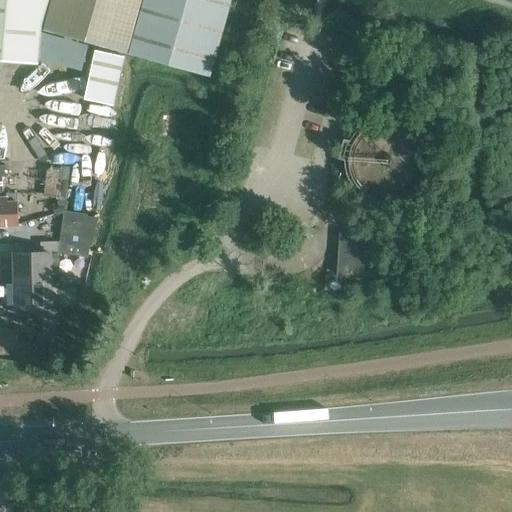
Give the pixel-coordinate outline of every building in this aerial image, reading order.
[(0,0),(0,61),(38,64),(41,24),(48,0),(0,0)] [(52,0),(43,32),(128,55),(143,0),(52,0)] [(143,0),(128,55),(210,77),(231,0),(143,0)] [(83,101),(113,107),(123,58),(94,52),(83,101)] [(346,157),(346,166),(348,173),(350,178),(355,187),(359,191),(364,195),(370,199),(379,202),(388,203),(394,203),(401,201),(410,197),(417,192),(422,188),(427,180),(430,174),(431,168),(432,162),(431,152),(430,146),(427,140),(422,132),(417,128),(412,124),(404,119),(398,118),(391,117),(385,117),(379,118),(370,121),(364,125),(357,131),(353,136),(350,141),(347,150),(346,157)] [(0,226),(19,226),(17,192),(5,193),(5,197),(0,196),(0,193),(3,191),(3,177),(8,177),(7,173),(5,173),(5,170),(8,170),(8,165),(0,165),(0,226)] [(59,169),(46,167),(43,196),(56,198),(59,169)] [(68,202),(59,201),(58,210),(66,211),(68,202)] [(98,217),(87,216),(63,212),(56,262),(87,266),(90,246),(92,246),(98,217)] [(362,276),(364,234),(341,233),(338,275),(362,276)] [(14,253),(15,282),(50,281),(51,281),(50,252),(14,253)] [(50,281),(15,282),(16,310),(52,309),(51,281),(50,281)] [(37,346),(37,361),(62,362),(62,346),(37,346)]
